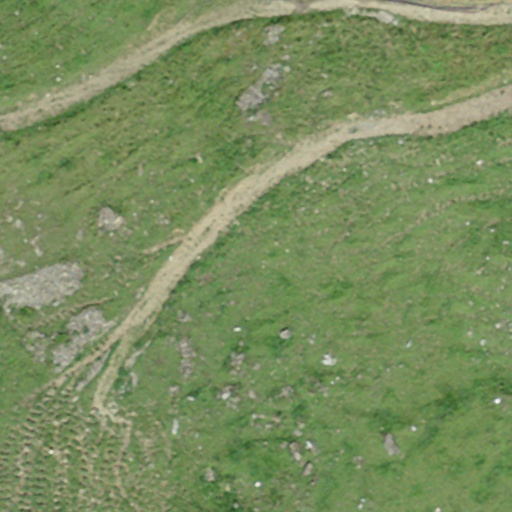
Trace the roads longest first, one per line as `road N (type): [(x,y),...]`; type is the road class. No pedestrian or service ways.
road 1 (track): [(105,394),(208,237),(279,167),(354,135),(511,94)]
road 2 (track): [(0,121),(114,70),(224,6),(324,0)]
road 3 (track): [(338,0),(511,11)]
